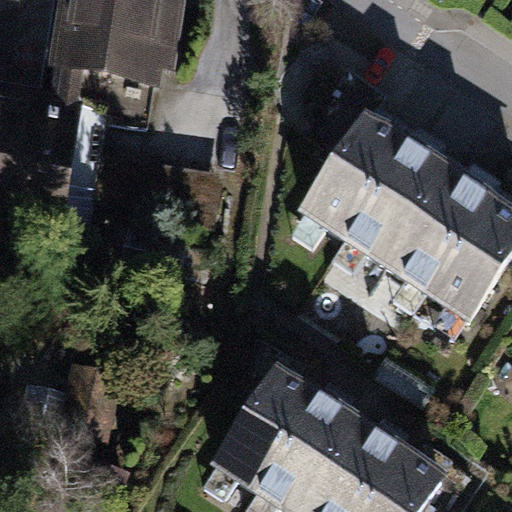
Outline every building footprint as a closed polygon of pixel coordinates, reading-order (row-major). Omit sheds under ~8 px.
[(52,0),(37,98),(73,116),(139,127),(146,86),(155,88),(157,70),(170,72),(181,0),(52,0)] [(0,92),(0,219),(57,227),(73,116),(37,98),(0,92)] [(511,276),(511,223),(357,130),(290,240),(469,347),(511,276)] [(101,159),(92,207),(212,228),(220,181),(101,159)] [(276,381),(203,495),(230,511),(428,511),(444,487),(276,381)]
